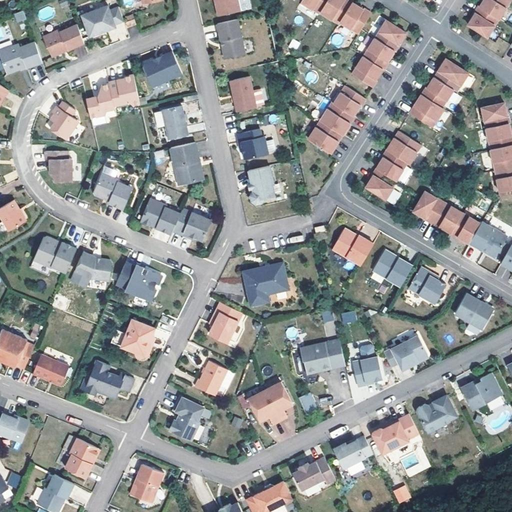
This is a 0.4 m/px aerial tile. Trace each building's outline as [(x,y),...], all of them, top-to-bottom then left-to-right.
[(238,0),(215,0),(219,15),(240,11),(238,0)] [(238,0),(240,11),(251,8),(249,0),(238,0)] [(305,0),(303,3),(321,14),(322,13),(330,0),(305,0)] [(356,2),(353,0),(330,0),(322,13),(341,24),(342,22),(355,3),(356,2)] [(502,19),(511,3),(511,0),(486,0),(483,6),(502,19)] [(355,3),(342,22),(360,34),(374,13),(367,9),(366,10),(355,3)] [(121,7),(112,10),(110,5),(84,15),(92,36),(118,27),(117,24),(126,21),(121,7)] [(491,37),(502,19),(483,6),(482,5),(477,12),(478,13),(471,24),(491,37)] [(14,13),(17,22),(26,20),(24,11),(14,13)] [(126,22),(128,28),(139,23),(137,18),(126,22)] [(245,54),(238,19),(218,23),(221,40),(223,40),(224,47),(223,47),(225,58),(245,54)] [(388,21),(377,39),(396,52),(397,53),(402,45),(401,45),(408,33),(388,21)] [(80,25),(62,32),(61,30),(46,36),(54,57),(66,52),(65,50),(69,49),(69,50),(86,44),(80,25)] [(289,46),(296,50),(300,42),(292,39),(289,46)] [(377,39),(365,57),(384,70),(386,71),(390,64),(389,63),(396,52),(377,39)] [(45,62),(37,41),(22,47),(21,44),(1,51),(9,73),(29,66),(29,68),(45,62)] [(183,72),(173,50),(161,55),(163,59),(155,63),(153,59),(145,63),(143,67),(152,86),(183,72)] [(365,57),(353,75),(374,88),(379,81),(377,80),(384,70),(365,57)] [(449,58),(437,76),(456,89),(459,91),(471,73),(449,58)] [(108,114),(108,111),(116,109),(115,107),(134,103),(135,106),(142,104),(136,75),(127,77),(126,78),(111,82),(111,83),(103,85),(100,96),(89,99),(93,118),(108,114)] [(257,107),(250,75),(230,80),(237,111),(257,107)] [(428,87),(424,94),(445,107),(456,89),(437,76),(430,87),(428,87)] [(11,89),(0,81),(0,101),(2,103),(11,89)] [(347,86),(335,104),(355,116),(362,106),(363,106),(368,100),(347,86)] [(445,107),(424,94),(412,113),(435,127),(447,108),(445,107)] [(334,102),(322,121),(344,136),(356,117),(355,116),(335,104),(334,102)] [(484,107),(488,128),(511,123),(511,119),(511,115),(510,115),(507,102),(484,107)] [(78,126),(78,123),(72,119),(76,113),(64,105),(59,111),(58,110),(53,116),(55,118),(52,123),(56,126),(51,132),(67,143),(78,126)] [(182,105),(162,109),(163,111),(166,125),(169,139),(189,134),(182,105)] [(163,111),(149,114),(153,128),(166,125),(163,111)] [(322,121),(310,139),(333,154),(344,136),(322,121)] [(511,126),(511,123),(488,128),(493,149),(511,144),(511,126)] [(259,137),(257,129),(237,134),(239,143),(242,142),(243,149),(245,159),(265,155),(261,136),(259,137)] [(424,145),(402,130),(389,149),(410,162),(412,163),(424,145)] [(266,141),(269,153),(276,152),(273,139),(266,141)] [(200,160),(196,143),(171,148),(179,184),(201,180),(197,161),(200,160)] [(511,144),(493,149),(497,170),(511,166),(511,144)] [(410,162),(389,149),(385,156),(386,156),(379,167),(399,180),(410,162)] [(164,150),(154,151),(155,163),(165,162),(164,150)] [(70,151),(47,152),(47,160),(52,160),(52,174),(57,179),(58,182),(74,181),(74,159),(70,159),(70,151)] [(118,170),(106,166),(103,172),(115,177),(118,170)] [(275,186),(270,166),(248,171),(251,184),(253,192),(251,195),(253,202),(257,205),(262,204),(265,199),(276,197),(274,186),(275,186)] [(511,166),(497,170),(501,192),(511,189),(511,166)] [(399,180),(379,167),(375,174),(376,175),(369,186),(388,199),(400,181),(399,180)] [(134,188),(119,182),(120,180),(115,177),(103,172),(95,191),(97,195),(104,198),(108,197),(112,199),(111,201),(110,203),(125,209),(134,188)] [(426,218),(434,223),(446,201),(427,190),(416,210),(427,217),(426,218)] [(0,208),(0,213),(4,221),(0,223),(0,230),(2,234),(10,230),(10,231),(28,220),(16,199),(0,208)] [(182,214),(166,207),(167,205),(151,199),(142,222),(152,226),(153,224),(158,226),(157,229),(173,235),(174,232),(185,236),(186,234),(194,238),(203,242),(212,221),(183,209),(182,214)] [(465,212),(446,201),(434,223),(441,227),(442,226),(453,232),(465,212)] [(453,232),(452,233),(459,238),(460,236),(471,243),(472,242),(483,223),(465,212),(453,232)] [(483,223),(472,242),(484,249),(485,247),(490,250),(489,252),(497,257),(509,236),(484,221),(483,223)] [(345,229),(335,248),(363,264),(375,243),(361,234),(360,235),(359,237),(354,235),(353,232),(348,228),(345,229)] [(78,248),(63,243),(62,245),(54,242),(54,239),(48,236),(45,238),(35,260),(54,268),(54,267),(68,272),(78,248)] [(511,247),(503,263),(511,268),(511,247)] [(403,285),(415,265),(401,257),(400,259),(396,256),(395,253),(388,249),(376,269),(403,285)] [(91,278),(93,279),(110,282),(113,264),(110,261),(103,260),(100,261),(96,261),(96,258),(97,257),(85,252),(72,281),(87,287),(91,278)] [(147,272),(143,271),(144,268),(137,265),(137,266),(127,262),(117,285),(127,289),(126,290),(149,300),(152,299),(157,289),(154,288),(156,284),(160,274),(148,270),(147,272)] [(270,302),(268,295),(286,291),(289,286),(284,266),(280,263),(272,265),(270,268),(262,270),(262,268),(244,271),(251,306),(270,302)] [(422,268),(411,287),(438,303),(449,284),(440,279),(432,274),(431,270),(426,267),(422,268)] [(442,276),(431,270),(432,274),(440,279),(442,276)] [(489,304),(486,305),(481,302),(483,300),(469,292),(457,313),(484,329),(495,311),(494,307),(489,304)] [(244,313),(222,302),(216,314),(219,315),(214,326),(210,334),(228,343),(244,313)] [(333,310),(324,312),(326,322),(336,320),(333,310)] [(353,311),(343,313),(345,323),(355,321),(353,311)] [(219,315),(216,314),(210,324),(214,326),(219,315)] [(151,337),(155,328),(133,320),(122,347),(135,352),(138,356),(141,358),(149,354),(150,351),(147,346),(151,337)] [(0,359),(17,367),(18,365),(26,368),(36,345),(28,342),(29,340),(4,329),(0,336),(0,359)] [(400,341),(416,336),(414,330),(398,335),(400,341)] [(421,335),(395,348),(405,370),(413,366),(411,363),(419,359),(421,362),(429,357),(430,354),(421,335)] [(347,365),(341,339),(302,348),(305,361),(306,361),(309,374),(319,372),(319,369),(332,366),(333,368),(347,365)] [(362,349),(365,360),(378,357),(375,346),(373,344),(364,346),(362,349)] [(71,367),(43,354),(34,373),(63,386),(71,367)] [(355,362),(360,386),(368,384),(368,382),(375,381),(385,378),(380,356),(378,357),(365,360),(355,362)] [(120,376),(108,371),(110,365),(97,360),(89,380),(86,379),(82,389),(96,394),(97,391),(117,398),(121,389),(129,392),(134,378),(121,373),(120,376)] [(230,370),(210,360),(201,379),(200,379),(196,386),(217,396),(230,370)] [(493,373),(482,379),(483,381),(478,384),(477,381),(462,388),(473,410),(504,395),(493,373)] [(283,382),(249,398),(261,421),(268,418),(267,415),(269,414),(271,417),(275,424),(289,417),(285,410),(284,407),(286,406),(287,408),(294,405),(283,382)] [(298,397),(305,414),(318,409),(311,392),(298,397)] [(242,409),(248,407),(245,394),(238,395),(242,409)] [(426,404),(420,407),(418,411),(429,433),(451,422),(450,421),(459,417),(448,395),(435,402),(436,405),(431,408),(430,405),(426,404)] [(205,408),(182,397),(175,412),(181,415),(178,422),(175,423),(172,429),(173,432),(192,441),(201,424),(198,423),(205,408)] [(0,432),(22,441),(30,423),(29,420),(23,418),(20,419),(14,416),(3,412),(0,420),(0,432)] [(421,433),(411,414),(392,424),(391,426),(385,429),(382,428),(375,432),(374,434),(384,454),(410,441),(409,439),(421,433)] [(239,428),(243,419),(234,416),(231,424),(239,428)] [(63,448),(70,452),(73,453),(66,468),(86,478),(93,463),(91,462),(98,448),(70,434),(63,448)] [(336,448),(345,467),(374,453),(366,436),(348,445),(347,443),(336,448)] [(12,441),(10,448),(18,451),(20,444),(12,441)] [(100,449),(98,448),(91,462),(93,463),(100,449)] [(325,478),(328,484),(337,479),(326,458),(311,466),(309,462),(300,466),(302,471),(294,474),(302,490),(325,478)] [(164,473),(143,464),(137,479),(139,480),(133,495),(152,503),(164,473)] [(16,488),(21,476),(12,472),(6,484),(16,488)] [(0,503),(6,500),(2,493),(9,489),(0,473),(0,503)] [(60,504),(59,501),(62,495),(64,496),(68,498),(75,484),(53,473),(47,487),(44,486),(37,502),(54,511),(58,510),(60,504)] [(133,495),(139,480),(137,479),(131,494),(133,495)] [(247,499),(253,511),(266,511),(293,499),(284,481),(276,485),(271,483),(266,486),(264,491),(247,499)] [(405,485),(393,491),(399,503),(412,497),(405,485)] [(38,500),(41,489),(36,487),(32,498),(38,500)] [(217,511),(243,511),(238,502),(232,505),(231,503),(220,508),(222,510),(217,511)]
